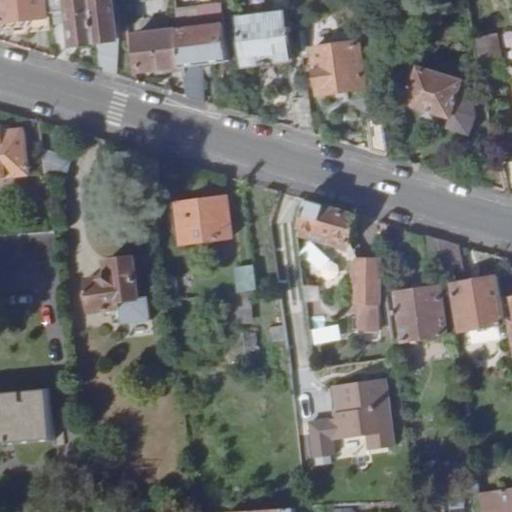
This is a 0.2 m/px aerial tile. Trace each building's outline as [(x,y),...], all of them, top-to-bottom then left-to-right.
[(0,0),(0,21),(49,18),(46,0),(0,0)] [(59,21),(57,0),(46,0),(49,18),(49,21),(59,21)] [(95,37),(90,0),(57,0),(59,21),(70,20),(72,39),(95,37)] [(90,0),(95,37),(117,35),(112,0),(90,0)] [(221,4),(176,9),(179,30),(224,27),(221,5),(221,4)] [(286,8),(239,14),(245,64),(292,58),(286,8)] [(229,62),(224,27),(179,30),(183,66),(199,65),(229,62)] [(183,66),(179,30),(136,34),(140,70),(183,66)] [(511,30),(500,34),(504,48),(511,46),(511,30)] [(479,66),(503,59),(495,32),(471,38),(479,66)] [(117,35),(95,37),(99,69),(122,76),(117,35)] [(358,43),(312,48),(318,94),(364,88),(358,43)] [(205,101),(199,65),(183,66),(187,95),(205,101)] [(452,122),(460,92),(462,84),(419,71),(407,110),(452,122)] [(485,78),(491,108),(505,104),(499,75),(485,78)] [(460,92),(452,122),(448,133),(468,139),(474,120),(469,94),(460,92)] [(311,133),(307,98),(287,101),(290,126),(311,133)] [(387,156),(382,119),(365,121),(370,150),(387,156)] [(0,172),(27,169),(22,124),(0,126),(0,172)] [(488,185),(508,191),(503,165),(502,159),(485,162),(488,185)] [(511,163),(503,165),(508,191),(511,191),(511,163)] [(233,236),(228,196),(180,202),(184,239),(233,236)] [(311,202),(304,227),(353,241),(360,216),(311,202)] [(0,259),(55,254),(51,225),(0,229),(0,259)] [(353,241),(304,227),(302,234),(351,248),(353,241)] [(445,269),(441,240),(423,234),(429,270),(445,269)] [(460,245),(441,240),(445,269),(446,274),(464,272),(460,245)] [(143,299),(139,257),(109,260),(110,271),(109,276),(106,278),(91,280),(94,310),(125,306),(124,300),(143,299)] [(383,261),(363,259),(357,319),(376,320),(383,261)] [(262,290),(258,265),(240,267),(243,292),(262,290)] [(506,326),(499,278),(455,284),(462,333),(506,326)] [(449,335),(441,287),(395,293),(402,342),(449,335)] [(301,303),(318,305),(319,290),(302,289),(301,303)] [(233,322),(250,323),(251,297),(234,296),(233,322)] [(311,327),(311,344),(339,343),(338,326),(311,327)] [(0,436),(53,431),(49,378),(0,383),(0,436)] [(405,446),(394,378),(346,385),(349,416),(330,418),(332,440),(376,435),(378,449),(405,446)] [(94,480),(85,481),(87,494),(95,493),(94,480)] [(462,484),(463,495),(480,491),(479,482),(462,484)] [(511,511),(511,485),(480,491),(483,511),(511,511)] [(202,501),(201,495),(151,497),(151,503),(202,501)] [(445,498),(423,500),(425,509),(447,508),(445,498)]
